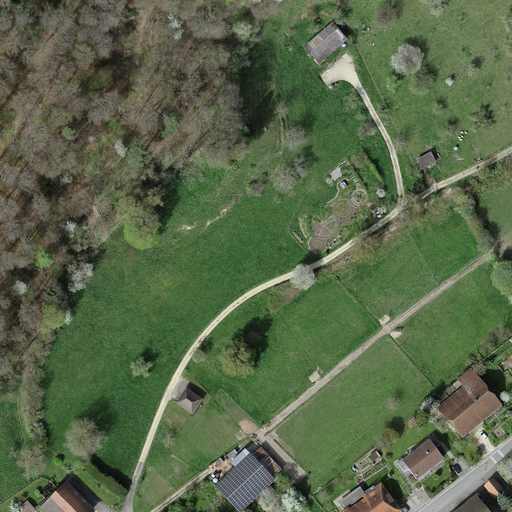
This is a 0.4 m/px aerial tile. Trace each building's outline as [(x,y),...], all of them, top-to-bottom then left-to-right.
[(332,24),(305,47),(317,62),(345,38),(332,24)] [(422,169),(435,162),(431,153),(417,160),(422,169)] [(439,411),(460,435),(498,402),(471,370),(460,380),(464,385),(464,388),(440,409),(440,410),(439,411)] [(192,413),(200,400),(186,391),(178,403),(192,413)] [(406,465),(415,476),(441,457),(432,445),(437,442),(433,437),(428,441),(430,443),(405,462),(403,460),(398,463),(402,468),(406,465)] [(219,488),(240,509),(271,480),(251,459),(219,488)] [(487,486),(495,497),(502,491),(493,481),(487,486)] [(344,511),(394,511),(397,510),(381,487),(367,497),(361,489),(339,505),(344,511)] [(45,511),(86,511),(64,489),(51,501),(48,498),(39,505),(45,511)] [(486,511),(476,499),(460,511),(486,511)]
